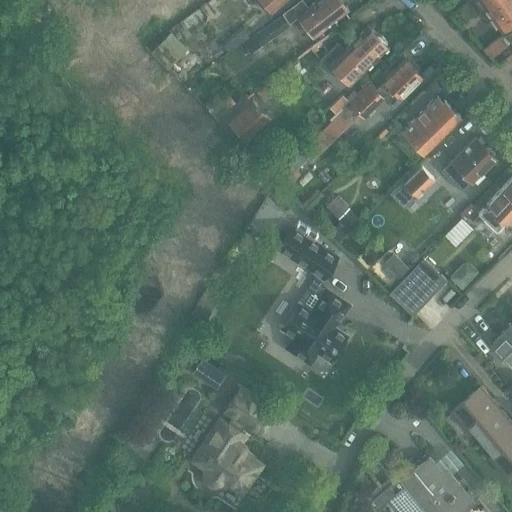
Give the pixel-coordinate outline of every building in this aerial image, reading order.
[(307,8),(298,16),(314,36),(323,28),(324,28),(348,9),(340,0),(317,0),(307,8)] [(511,0),(479,0),(486,10),(492,18),(501,30),(511,22),(511,0)] [(249,38),(243,42),(250,53),(290,26),(282,15),(249,38)] [(381,33),(377,33),(368,24),(344,48),(338,42),(319,60),(328,69),(330,66),(347,83),(387,43),(387,40),(381,33)] [(242,27),(222,43),(230,53),(250,37),(242,27)] [(169,34),(151,52),(168,69),(186,51),(169,34)] [(370,82),(349,102),(363,117),(383,98),(391,106),(422,76),(404,59),(383,80),(384,81),(376,88),(370,82)] [(294,60),(257,93),(265,101),(299,74),(300,67),(294,60)] [(224,89),(205,103),(217,118),(235,103),(224,89)] [(437,96),(402,130),(423,152),(460,115),(444,99),(442,101),(437,96)] [(241,109),(237,105),(217,120),(242,146),(270,118),(251,99),(241,109)] [(343,111),(329,125),(339,135),(353,120),(343,111)] [(322,131),(303,149),(312,159),(331,141),(322,131)] [(450,161),(441,170),(461,190),(470,181),(471,182),(496,157),(475,136),(450,160),(450,161)] [(278,177),(287,186),(300,174),(291,164),(278,177)] [(422,167),(403,185),(414,197),(433,178),(422,167)] [(511,176),(478,214),(498,231),(511,215),(511,176)] [(295,201),(280,186),(270,195),(285,211),(295,201)] [(349,208),(337,196),(326,206),(339,219),(349,208)] [(359,220),(349,210),(338,221),(340,223),(330,233),(338,241),(359,220)] [(461,243),(472,224),(459,216),(447,235),(461,243)] [(338,315),(341,316),(349,304),(319,284),(337,256),(292,226),(277,247),(317,274),(281,328),(293,337),(286,347),(310,363),(317,352),(329,361),(347,334),(332,324),(338,315)] [(393,253),(383,263),(398,279),(409,268),(393,253)] [(422,258),(404,277),(427,299),(447,278),(423,257),(422,258)] [(466,260),(452,276),(464,287),(479,271),(466,260)] [(389,293),(412,315),(413,314),(427,299),(404,277),(389,293)] [(511,324),(494,342),(511,360),(511,324)] [(217,387),(226,373),(202,357),(193,371),(217,387)] [(491,456),(506,473),(511,468),(511,422),(481,385),(452,410),(467,428),(472,424),(495,452),(491,456)] [(240,441),(245,434),(240,430),(245,424),(258,433),(273,410),(240,388),(225,410),(233,416),(228,422),(220,417),(206,438),(213,442),(199,464),(206,469),(204,474),(205,480),(209,484),(214,486),(220,485),(224,481),(242,493),(258,469),(252,465),(255,460),(243,452),(244,450),(245,447),(244,443),(240,441)] [(412,469),(411,468),(371,500),(378,508),(387,500),(397,511),(460,511),(473,502),(449,473),(444,478),(427,457),(412,469)]
